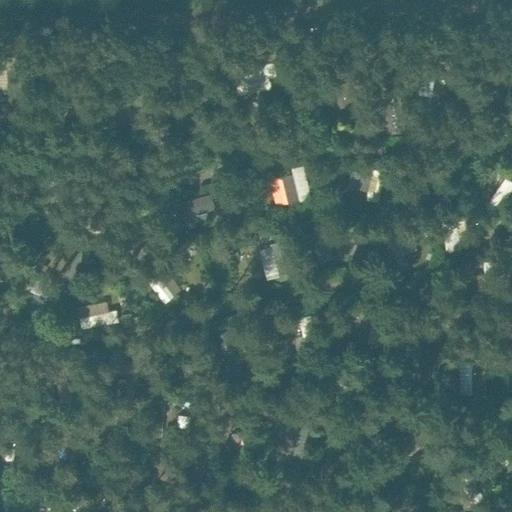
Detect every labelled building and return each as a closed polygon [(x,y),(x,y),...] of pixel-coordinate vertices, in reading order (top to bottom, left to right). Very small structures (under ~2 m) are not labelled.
[(232,70),(238,95),(272,87),(266,62),(232,70)] [(414,69),(411,92),(432,94),(434,71),(414,69)] [(301,166),(288,170),(297,203),(309,200),(301,166)] [(511,184),(504,179),(484,209),(494,215),(511,187),(511,184)] [(213,194),(175,205),(180,221),(217,210),(213,194)] [(453,216),(440,220),(448,251),(462,247),(453,216)] [(288,273),(279,242),(259,248),(268,279),(288,273)] [(159,276),(150,284),(166,304),(175,297),(159,276)] [(32,279),(28,290),(59,301),(63,290),(32,279)] [(116,309),(109,311),(107,301),(78,305),(82,327),(118,321),(116,309)] [(426,333),(418,368),(431,371),(439,336),(426,333)] [(336,354),(322,368),(344,390),(358,377),(336,354)] [(482,364),(470,364),(470,395),(482,394),(482,364)] [(219,413),(209,443),(223,448),(232,418),(219,413)] [(36,511),(72,511),(75,498),(40,493),(36,511)]
